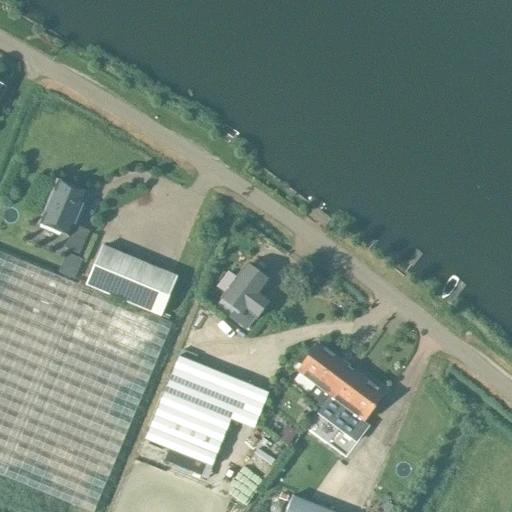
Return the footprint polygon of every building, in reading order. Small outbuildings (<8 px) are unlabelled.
[(74,225),(87,193),(57,180),(39,224),(68,236),(63,247),(79,254),(89,231),(74,225)] [(160,317),(177,278),(101,246),(85,286),(160,317)] [(0,252),(0,474),(89,511),(93,511),(171,324),(0,252)] [(245,266),(221,299),(235,309),(229,318),(245,330),(254,318),(255,319),(268,301),(259,294),(268,283),(245,266)] [(317,345),(297,371),(316,386),(308,397),(321,407),(350,370),(337,360),(328,353),(325,348),(320,347),(317,345)] [(236,427),(252,387),(178,357),(146,436),(213,463),(229,424),(236,427)] [(321,407),(317,413),(356,441),(368,426),(363,422),(383,395),(380,393),(378,388),(372,386),(363,379),(363,380),(350,370),(321,407)] [(333,511),(292,496),(285,511),(333,511)]
